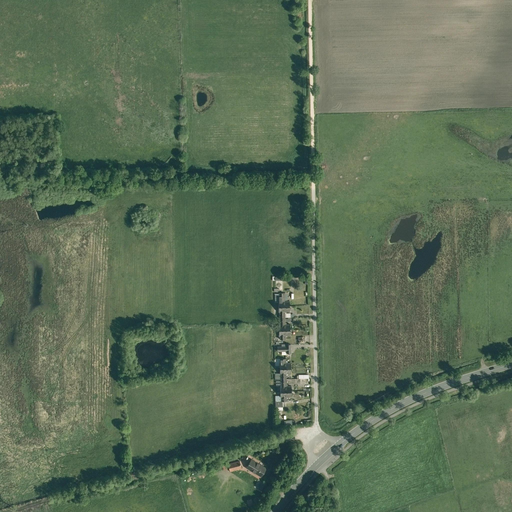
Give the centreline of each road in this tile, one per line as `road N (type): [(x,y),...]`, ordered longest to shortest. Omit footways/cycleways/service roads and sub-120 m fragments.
road 1 (unclassified): [(310,435),(307,0)]
road 2 (primary): [(325,451),(412,394),(511,362)]
